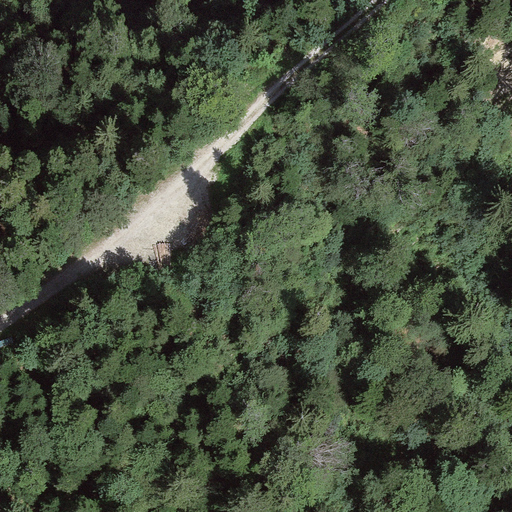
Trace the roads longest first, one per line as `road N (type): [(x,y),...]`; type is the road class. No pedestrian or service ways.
road 1 (track): [(0,323),(376,0)]
road 2 (track): [(0,160),(121,105),(204,82),(266,96)]
